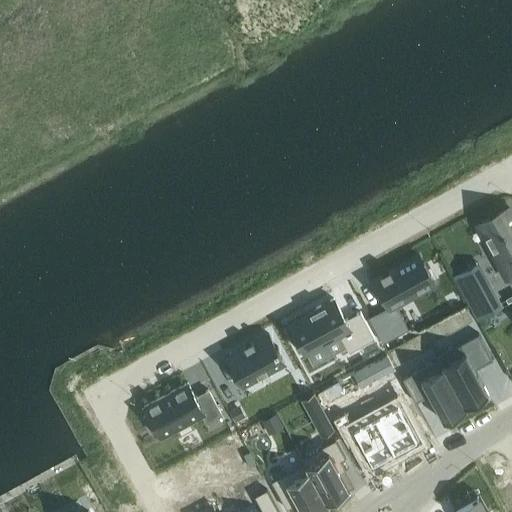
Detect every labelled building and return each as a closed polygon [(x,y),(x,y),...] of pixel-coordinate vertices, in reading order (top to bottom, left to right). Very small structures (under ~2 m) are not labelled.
[(481,223),(478,224),(494,252),(493,253),(511,286),(511,213),(509,208),(481,223)] [(388,306),(369,317),(383,342),(408,328),(395,304),(434,282),(419,254),(390,270),(389,269),(388,269),(389,271),(382,275),(381,273),(379,274),(380,275),(373,279),(388,306)] [(479,276),(460,287),(477,319),(501,306),(492,290),(488,292),(479,276)] [(333,298),(290,322),(306,352),(339,334),(349,352),(375,338),(360,311),(345,319),(333,298)] [(479,333),(438,355),(466,408),(467,407),(466,405),(488,393),(475,369),(493,359),(479,333)] [(244,347),(227,357),(243,386),(285,363),(277,350),(279,349),(277,346),(276,347),(269,334),(253,342),(252,340),(251,340),(252,343),(246,346),(244,344),(243,345),(244,347)] [(438,358),(402,378),(415,402),(429,394),(443,420),(466,408),(438,355),(437,356),(438,358)] [(395,452),(417,439),(402,410),(412,405),(397,377),(385,384),(393,398),(372,410),(395,452)] [(149,413),(143,416),(152,432),(157,430),(161,437),(203,414),(207,422),(221,414),(208,389),(195,396),(188,382),(145,406),(149,413)] [(372,464),(395,452),(372,410),(350,422),(345,412),(333,418),(348,445),(358,440),(372,464)] [(335,439),(302,457),(329,507),(330,506),(327,501),(349,489),(354,486),(346,470),(340,460),(345,457),(335,439)] [(304,463),(271,481),(287,509),(292,506),(295,511),(318,511),(329,507),(302,457),(301,458),(304,463)] [(263,511),(260,511),(279,511),(267,489),(254,495),(263,511)] [(455,511),(489,511),(480,494),(478,495),(479,496),(456,509),(455,507),(454,508),(455,511)]
